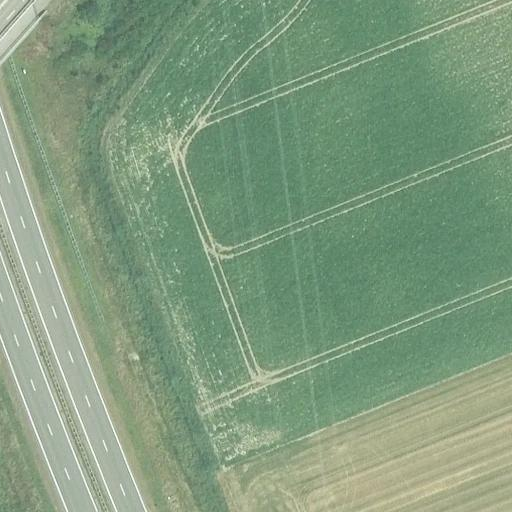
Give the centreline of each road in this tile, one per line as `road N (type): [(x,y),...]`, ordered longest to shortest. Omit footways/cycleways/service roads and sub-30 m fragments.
road 1 (trunk): [(132,511),(0,156)]
road 2 (trunk): [(0,293),(83,511)]
